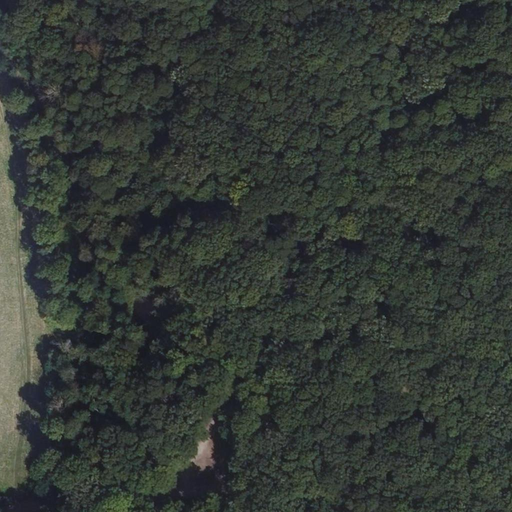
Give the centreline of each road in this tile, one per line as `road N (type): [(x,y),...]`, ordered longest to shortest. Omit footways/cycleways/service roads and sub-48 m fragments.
road 1 (track): [(169,488),(452,0)]
road 2 (track): [(0,75),(40,325),(15,509)]
road 3 (track): [(366,511),(283,491),(169,488)]
road 4 (track): [(169,488),(15,509)]
